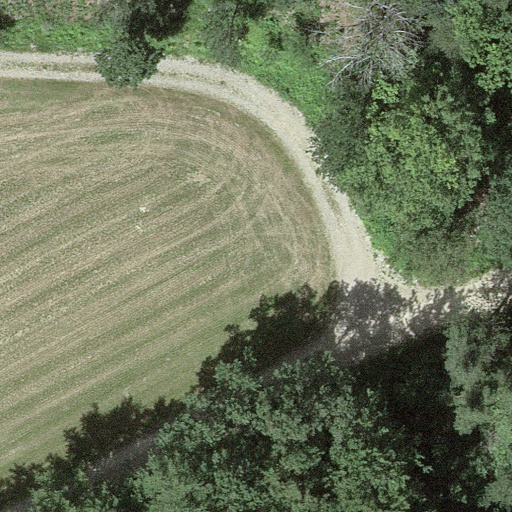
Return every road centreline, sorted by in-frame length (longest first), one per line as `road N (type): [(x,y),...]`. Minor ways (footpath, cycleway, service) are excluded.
road 1 (track): [(368,330),(341,228),(313,162),(275,121),(212,78),(0,63)]
road 2 (track): [(511,279),(368,330),(48,511)]
